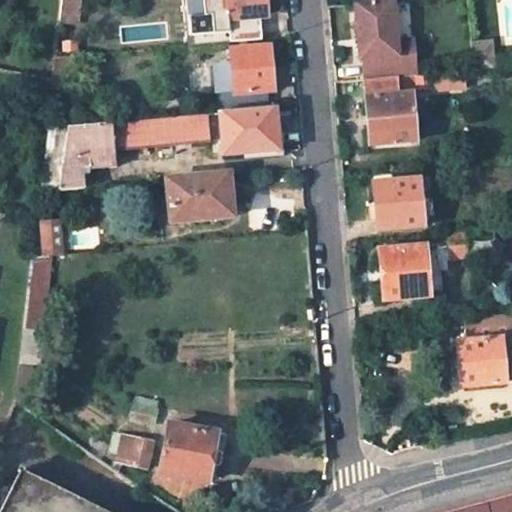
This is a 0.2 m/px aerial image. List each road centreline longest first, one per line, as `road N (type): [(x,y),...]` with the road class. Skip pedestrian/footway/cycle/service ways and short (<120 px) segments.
road 1 (residential): [(358,505),(308,0)]
road 2 (tertiary): [(511,459),(358,505)]
